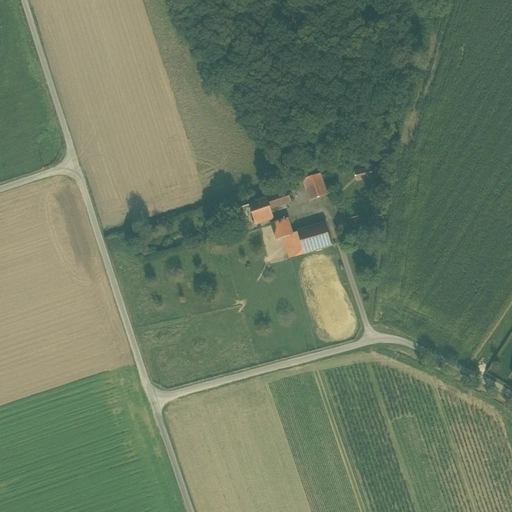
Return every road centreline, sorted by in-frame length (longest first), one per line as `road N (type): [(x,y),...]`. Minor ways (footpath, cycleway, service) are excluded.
road 1 (unclassified): [(152,400),(393,337),(511,396)]
road 2 (unclassified): [(75,161),(152,400)]
road 3 (unclassified): [(22,0),(75,161)]
